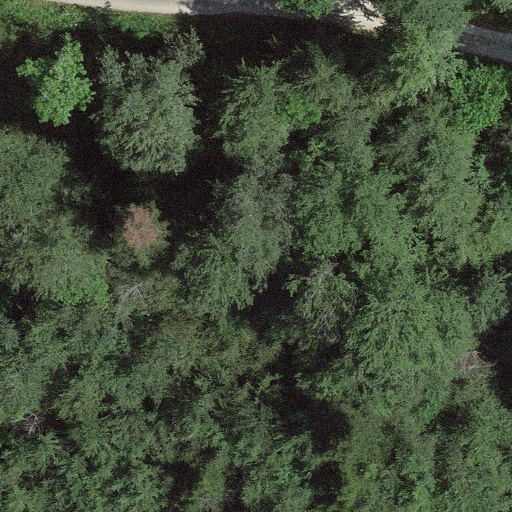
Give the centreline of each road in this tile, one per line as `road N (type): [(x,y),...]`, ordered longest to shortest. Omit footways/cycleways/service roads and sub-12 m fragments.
road 1 (track): [(403,0),(345,12),(332,40),(0,154)]
road 2 (track): [(166,0),(345,12),(511,52)]
